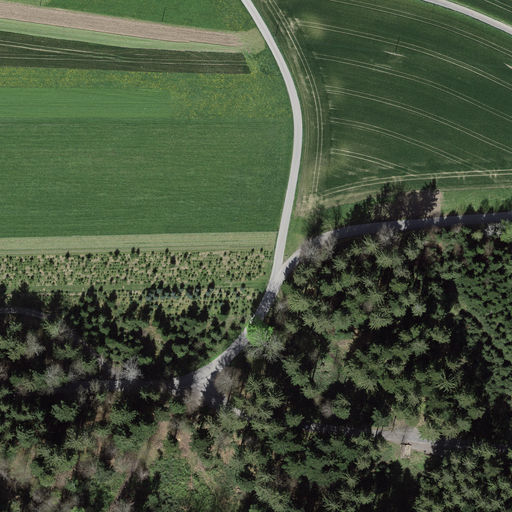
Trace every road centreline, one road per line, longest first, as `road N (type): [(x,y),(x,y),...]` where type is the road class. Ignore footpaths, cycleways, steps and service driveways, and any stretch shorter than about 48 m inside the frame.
road 1 (unclassified): [(195,379),(226,409),(260,422),(511,449)]
road 2 (unclassified): [(244,0),(295,107),(298,140),(278,275)]
road 3 (unclassified): [(278,275),(335,234),(511,215)]
road 4 (unclassified): [(0,402),(195,379)]
road 5 (track): [(0,310),(52,321),(119,385)]
road 6 (unclassified): [(195,379),(247,337),(278,275)]
